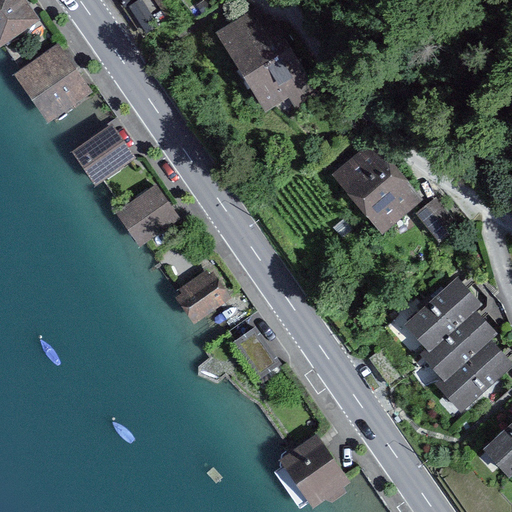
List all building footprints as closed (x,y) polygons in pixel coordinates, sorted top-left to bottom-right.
[(2,43),(35,19),(21,0),(0,0),(0,39),(2,43)] [(156,0),(126,0),(136,14),(156,0)] [(166,0),(156,0),(136,14),(149,34),(177,15),(166,0)] [(297,110),(321,96),(271,12),(263,16),(257,7),(218,30),(267,111),(289,97),(297,110)] [(84,90),(51,44),(19,67),(50,113),(84,90)] [(132,156),(112,127),(104,133),(76,153),(96,182),(101,178),(132,156)] [(385,233),(426,199),(375,138),(334,172),(385,233)] [(144,239),(176,217),(156,188),(124,211),(120,213),(140,242),(144,239)] [(461,226),(437,196),(417,212),(441,241),(461,226)] [(477,307),(482,302),(458,275),(405,322),(427,346),(430,349),(477,307)] [(206,280),(203,276),(194,281),(198,286),(183,296),(198,317),(226,298),(211,276),(206,280)] [(498,331),(477,307),(430,349),(427,346),(420,352),(441,375),(445,379),(492,337),(498,331)] [(283,364),(257,325),(234,341),(235,343),(230,346),(257,387),(271,378),(268,373),(283,364)] [(511,364),(511,359),(492,337),(445,379),(441,375),(435,380),(461,410),(511,364)] [(408,355),(395,338),(370,357),(382,374),(408,355)] [(420,371),(408,355),(382,374),(394,390),(420,371)] [(511,419),(483,446),(509,475),(511,473),(511,419)] [(314,499),(345,478),(319,440),(294,456),(288,461),(314,499)]
